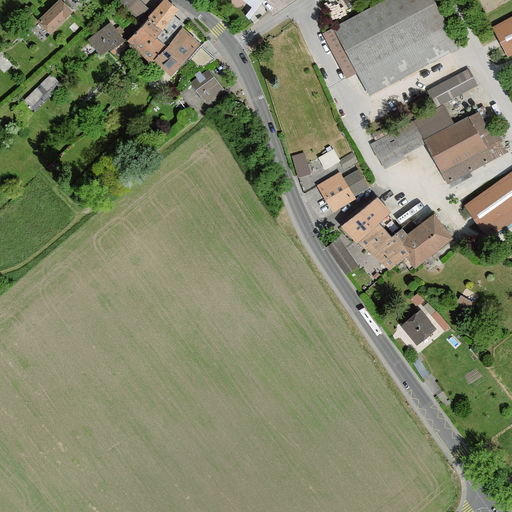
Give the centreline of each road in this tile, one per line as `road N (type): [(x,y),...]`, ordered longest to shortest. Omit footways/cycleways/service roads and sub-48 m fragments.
road 1 (tertiary): [(493,500),(318,248),(234,47)]
road 2 (track): [(381,186),(439,195),(466,231),(511,254)]
road 3 (track): [(87,211),(199,112)]
